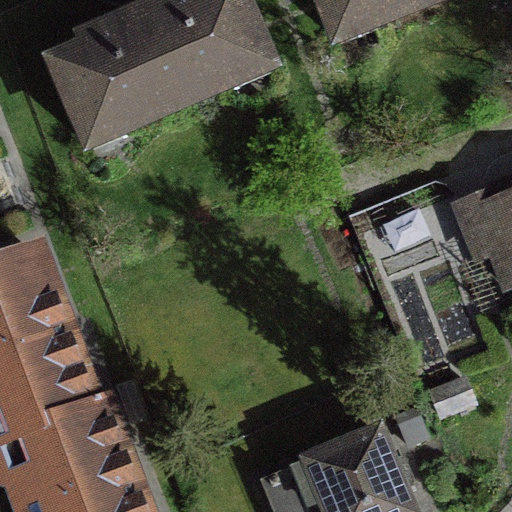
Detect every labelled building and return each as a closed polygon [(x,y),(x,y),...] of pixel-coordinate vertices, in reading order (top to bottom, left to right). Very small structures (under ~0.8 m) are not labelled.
[(265,79),(231,0),(201,0),(41,68),(80,158),(265,79)] [(455,0),(306,0),(327,52),(455,0)] [(511,292),(511,199),(510,201),(505,189),(435,217),(457,271),(472,265),(486,302),(511,292)] [(0,454),(98,417),(35,255),(0,268),(0,454)] [(98,417),(0,454),(0,511),(144,511),(106,413),(98,417)] [(396,511),(365,438),(288,471),(290,476),(241,496),(247,511),(396,511)]
